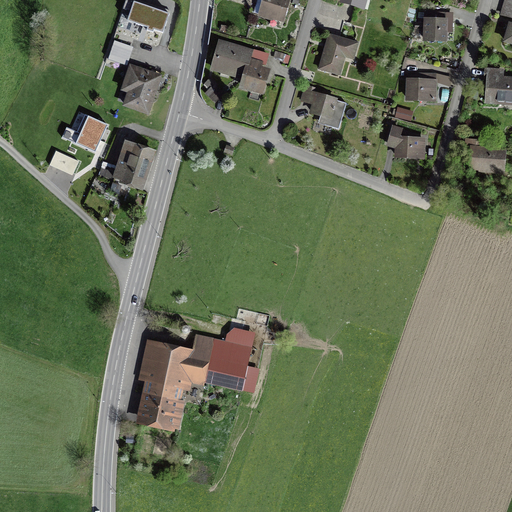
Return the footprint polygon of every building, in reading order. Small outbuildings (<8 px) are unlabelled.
[(263,10),(265,0),(247,0),(251,7),(263,10)] [(289,0),(265,0),(263,10),(261,17),(283,24),(289,0)] [(368,0),(342,0),(342,3),(365,10),(368,0)] [(511,0),(507,0),(503,16),(511,17),(511,0)] [(169,14),(134,2),(127,21),(147,28),(147,30),(153,32),(154,30),(163,33),(169,14)] [(450,19),(425,19),(425,42),(449,43),(450,19)] [(120,32),(109,60),(124,65),(135,37),(120,32)] [(360,42),(328,34),(319,70),(342,76),(347,58),(355,60),(360,42)] [(214,69),(244,77),(251,51),(221,43),(214,69)] [(267,55),(251,51),(244,77),(246,78),(243,88),(263,94),(269,72),(263,70),(267,55)] [(163,77),(131,66),(122,92),(130,95),(126,107),(150,115),(163,77)] [(504,70),(486,69),(485,105),(511,106),(511,79),(503,79),(504,70)] [(437,75),(406,74),(405,104),(436,105),(437,75)] [(210,80),(204,85),(207,89),(204,92),(213,103),(220,97),(210,87),(214,84),(210,80)] [(338,99),(321,94),(316,115),(320,116),(317,125),(338,130),(345,104),(337,102),(338,99)] [(410,112),(394,108),(392,115),(408,120),(410,112)] [(72,142),(95,153),(108,125),(85,115),(72,142)] [(405,131),(391,128),(386,147),(394,148),(396,160),(424,160),(424,138),(403,137),(405,131)] [(153,152),(122,142),(115,165),(104,162),(99,176),(114,180),(115,177),(143,186),(153,152)] [(234,149),(227,146),(225,152),(232,155),(234,149)] [(506,150),(468,148),(466,174),(504,176),(506,150)] [(64,155),(56,151),(50,165),(57,169),(64,155)] [(121,188),(113,185),(111,192),(118,194),(121,188)] [(167,349),(149,424),(181,431),(193,378),(245,390),(254,355),(205,343),(201,357),(167,349)]
